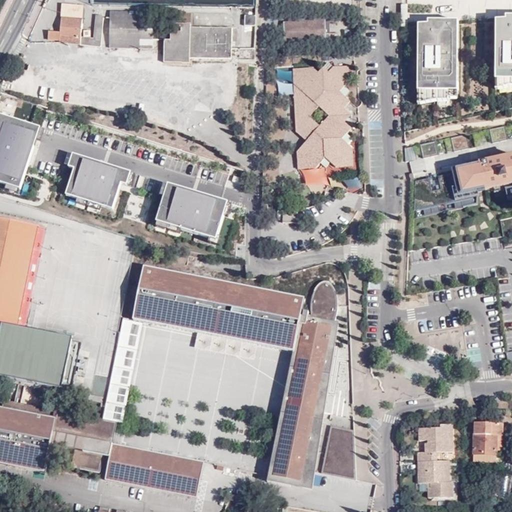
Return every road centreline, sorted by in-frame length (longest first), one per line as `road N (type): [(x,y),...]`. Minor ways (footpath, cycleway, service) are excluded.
road 1 (residential): [(393,255),(390,0)]
road 2 (residential): [(256,201),(51,140)]
road 3 (residential): [(256,201),(262,0)]
road 4 (residential): [(393,255),(267,266),(255,259),(256,201)]
road 5 (unknown): [(390,509),(210,481)]
road 6 (residential): [(467,394),(392,342),(393,255)]
road 7 (residential): [(390,511),(395,411),(467,394)]
road 8 (unknown): [(256,228),(295,231),(350,202),(392,201)]
